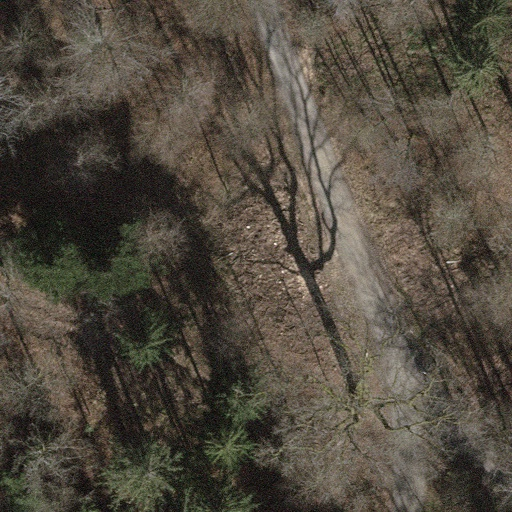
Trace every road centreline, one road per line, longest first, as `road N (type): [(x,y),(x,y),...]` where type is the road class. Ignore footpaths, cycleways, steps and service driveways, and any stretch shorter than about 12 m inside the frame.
road 1 (track): [(276,0),(412,384),(511,462)]
road 2 (track): [(400,511),(412,384)]
